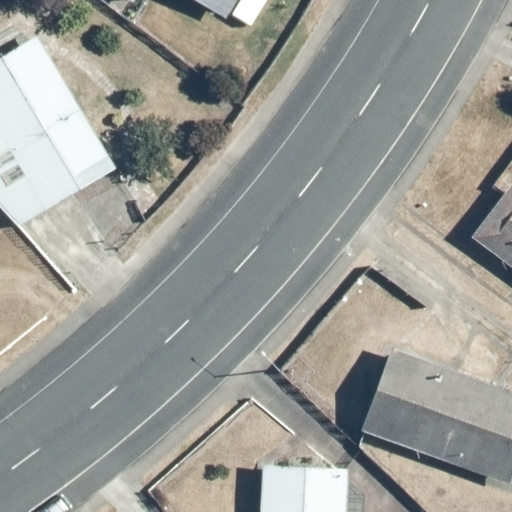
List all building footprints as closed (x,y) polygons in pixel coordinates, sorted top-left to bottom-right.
[(232,0),(202,0),(225,13),(232,0)] [(0,210),(15,228),(118,167),(33,26),(0,45),(0,210)] [(511,137),(475,188),(511,214),(511,137)] [(511,334),(391,299),(365,387),(511,430),(511,334)] [(348,511),(350,415),(273,413),(271,511),(348,511)]
